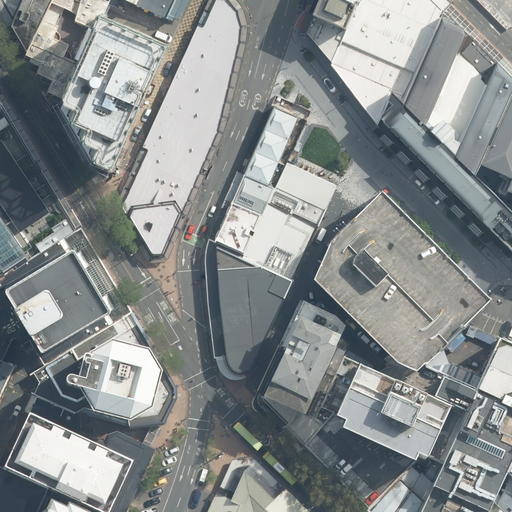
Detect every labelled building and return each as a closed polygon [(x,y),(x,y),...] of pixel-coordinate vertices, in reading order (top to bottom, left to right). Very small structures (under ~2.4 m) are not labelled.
[(0,0),(0,21),(7,32),(9,26),(21,0),(0,0)] [(21,0),(9,26),(26,53),(43,20),(51,2),(51,0),(21,0)] [(25,56),(23,59),(56,109),(60,100),(61,98),(76,63),(92,29),(99,12),(103,14),(108,3),(109,0),(51,0),(51,2),(43,20),(26,53),(25,56)] [(247,26),(242,6),(236,0),(208,0),(197,26),(190,42),(157,114),(115,205),(136,241),(148,262),(168,258),(171,251),(175,243),(180,233),(220,139),(245,49),(247,26)] [(186,0),(135,0),(151,11),(176,22),(186,0)] [(315,0),(309,15),(312,16),(346,30),(357,0),(315,0)] [(401,103),(443,11),(432,0),(357,0),(346,30),(332,65),(381,130),(401,103)] [(511,87),(511,83),(443,11),(401,103),(381,130),(503,256),(511,246),(511,210),(477,175),(511,87)] [(152,80),(157,68),(168,43),(103,14),(99,12),(92,29),(76,63),(61,98),(60,100),(56,109),(72,117),(71,119),(67,128),(82,135),(81,138),(76,148),(93,155),(92,156),(88,165),(110,175),(114,166),(141,103),(152,80)] [(346,30),(312,16),(304,33),(332,65),(346,30)] [(511,87),(477,175),(511,210),(511,87)] [(83,226),(0,88),(0,264),(5,273),(14,268),(16,270),(77,229),(82,227),(83,226)] [(244,174),(269,185),(277,166),(289,138),(299,116),(275,105),(244,174)] [(299,116),(289,138),(295,141),(305,119),(299,116)] [(296,141),(295,141),(289,138),(277,166),(280,167),(289,146),(293,148),(296,141)] [(268,204),(318,226),(337,186),(288,162),(275,187),(268,204)] [(269,185),(244,174),(232,202),(263,215),(268,204),(275,187),(269,185)] [(484,311),(493,302),(487,295),(481,289),(470,278),(457,264),(391,198),(383,190),(373,200),(368,205),(363,210),(333,240),(313,281),(393,361),(398,365),(403,368),(413,372),(417,374),(424,367),(428,366),(471,324),(484,311)] [(263,215),(232,202),(214,240),(215,240),(245,253),(263,215)] [(318,226),(268,204),(263,215),(245,253),(243,258),(293,279),(318,226)] [(132,313),(82,227),(77,229),(16,270),(0,279),(0,360),(3,362),(15,338),(32,341),(46,366),(132,313)] [(255,362),(293,279),(243,258),(245,253),(215,240),(217,271),(219,296),(220,305),(226,355),(227,359),(227,361),(228,364),(229,366),(231,368),(232,370),(234,371),(236,372),(239,373),(242,373),(245,373),(248,371),(251,369),(253,366),(255,362)] [(297,410),(305,414),(335,349),(337,343),(345,325),(332,313),(309,302),(303,299),(257,397),(286,427),(292,419),(297,410)] [(46,366),(34,374),(34,393),(76,413),(87,407),(129,420),(130,427),(164,424),(178,393),(132,313),(46,366)] [(434,482),(420,511),(488,511),(494,499),(507,469),(511,473),(511,341),(501,337),(478,389),(445,374),(437,395),(452,402),(467,409),(442,463),(434,482)] [(381,370),(335,349),(305,414),(297,410),(292,419),(286,427),(368,509),(412,464),(423,453),(429,455),(452,402),(437,395),(404,380),(399,378),(391,375),(381,370)] [(0,360),(0,398),(1,399),(16,368),(3,362),(0,360)] [(106,447),(27,411),(1,467),(50,490),(99,511),(113,511),(145,449),(118,437),(111,439),(106,447)] [(412,464),(368,509),(370,511),(420,511),(434,482),(412,464)] [(297,511),(281,494),(251,465),(239,468),(225,497),(217,493),(207,511),(297,511)] [(39,511),(50,490),(1,467),(0,466),(0,511),(39,511)] [(494,499),(507,511),(511,511),(511,473),(507,469),(494,499)] [(507,511),(494,499),(488,511),(507,511)] [(65,507),(50,500),(44,511),(88,511),(67,502),(65,507)]
